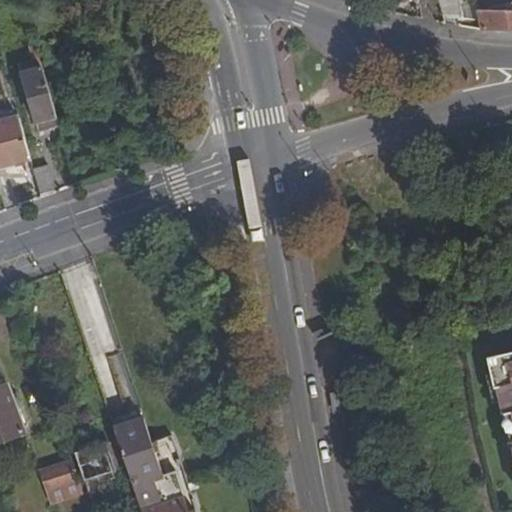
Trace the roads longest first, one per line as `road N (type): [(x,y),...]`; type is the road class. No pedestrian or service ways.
road 1 (secondary): [(260,163),(326,511)]
road 2 (secondary): [(0,255),(260,163)]
road 3 (primary): [(255,0),(380,42),(511,61)]
road 4 (primary): [(260,163),(511,91)]
road 5 (secondary): [(207,0),(235,121),(260,163)]
road 6 (secondary): [(260,163),(272,114),(247,0)]
